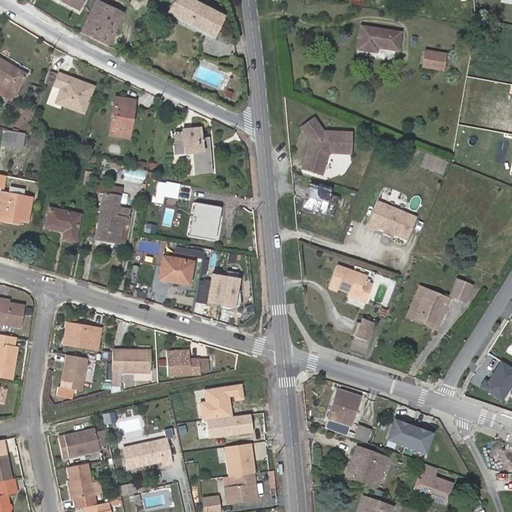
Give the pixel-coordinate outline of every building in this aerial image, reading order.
[(64,0),(81,9),(85,0),(64,0)] [(173,0),(167,11),(213,36),(224,16),(193,0),(173,0)] [(88,15),(80,32),(108,45),(123,12),(106,4),(98,20),(88,15)] [(377,47),(397,50),(400,33),(361,27),(358,50),(376,52),(377,47)] [(426,51),(423,67),(443,70),(445,54),(426,51)] [(0,59),(0,81),(1,82),(0,84),(0,91),(12,98),(26,74),(0,59)] [(94,86),(58,73),(54,86),(61,88),(58,96),(62,105),(84,113),(94,86)] [(127,116),(132,117),(135,100),(115,97),(109,135),(124,137),(127,116)] [(314,117),(302,127),(312,141),(303,169),(322,175),(329,151),(353,152),(354,133),(326,132),(314,117)] [(22,148),(24,134),(3,128),(2,138),(1,144),(22,148)] [(194,172),(211,171),(208,137),(201,138),(199,128),(182,130),(183,142),(173,143),(174,154),(193,153),(194,172)] [(48,132),(46,139),(54,141),(56,134),(48,132)] [(32,136),(24,134),(22,148),(29,149),(32,136)] [(120,164),(111,161),(109,169),(118,171),(120,164)] [(94,172),(86,171),(84,183),(91,184),(94,172)] [(155,173),(148,171),(147,178),(154,179),(155,173)] [(96,191),(103,193),(95,237),(119,242),(122,225),(128,226),(131,210),(118,206),(122,187),(105,183),(105,181),(98,180),(96,191)] [(177,198),(179,184),(168,182),(167,183),(159,181),(155,201),(163,203),(164,195),(177,198)] [(10,187),(8,193),(23,196),(24,189),(10,187)] [(333,217),(339,198),(310,189),(304,208),(333,217)] [(21,219),(28,220),(32,198),(23,196),(8,193),(1,192),(0,199),(0,219),(5,220),(6,216),(21,219)] [(379,226),(394,233),(398,234),(407,238),(416,218),(380,202),(370,226),(378,229),(379,226)] [(190,234),(214,238),(220,208),(196,203),(194,212),(190,211),(188,217),(193,218),(190,234)] [(50,208),(47,227),(65,231),(64,238),(75,240),(81,215),(50,208)] [(145,233),(155,234),(156,225),(146,223),(145,233)] [(128,226),(122,225),(119,242),(125,243),(128,226)] [(193,261),(162,256),(158,279),(189,284),(193,261)] [(361,296),(360,300),(367,302),(373,284),(366,281),(368,276),(337,265),(330,285),(349,292),(361,296)] [(471,286),(456,280),(449,296),(465,302),(471,286)] [(200,283),(198,296),(211,298),(209,305),(215,306),(215,303),(217,304),(220,286),(200,283)] [(414,320),(426,289),(421,288),(409,318),(414,320)] [(443,305),(446,306),(449,299),(426,289),(414,320),(434,328),(437,319),(443,305)] [(1,301),(0,300),(0,322),(20,326),(25,305),(1,301)] [(236,306),(230,305),(227,319),(233,320),(236,306)] [(441,321),(446,306),(443,305),(437,319),(441,321)] [(374,322),(362,317),(354,336),(366,341),(374,322)] [(63,343),(98,350),(102,328),(66,322),(63,343)] [(0,376),(12,379),(18,346),(14,346),(15,337),(0,333),(0,376)] [(120,372),(151,372),(151,349),(113,349),(112,392),(120,390),(120,372)] [(180,355),(180,350),(167,350),(168,376),(199,373),(199,371),(199,357),(189,358),(189,355),(180,355)] [(112,352),(104,351),(103,359),(110,360),(112,352)] [(87,358),(66,354),(61,386),(82,390),(87,358)] [(209,357),(199,357),(199,371),(209,370),(209,357)] [(511,368),(502,362),(488,383),(485,381),(481,388),(502,401),(511,384),(511,368)] [(426,382),(434,385),(436,378),(428,375),(426,382)] [(337,391),(335,399),(342,401),(345,393),(337,391)] [(335,399),(325,427),(368,443),(372,430),(358,425),(355,434),(348,432),(359,398),(345,393),(342,401),(335,399)] [(235,401),(213,403),(217,441),(238,439),(235,401)] [(105,425),(117,423),(114,412),(102,414),(105,425)] [(105,426),(95,428),(99,447),(110,444),(105,426)] [(59,436),(64,458),(99,450),(99,447),(95,428),(59,436)] [(408,431),(404,443),(417,447),(421,435),(408,431)] [(166,439),(124,449),(129,468),(163,460),(164,464),(172,462),(166,439)] [(0,480),(11,478),(4,440),(0,440),(0,480)] [(356,466),(352,477),(376,486),(386,458),(357,448),(350,464),(356,466)] [(95,504),(86,463),(67,467),(69,481),(67,481),(70,499),(73,499),(75,508),(83,506),(95,504)] [(437,468),(424,463),(421,473),(423,473),(421,480),(418,479),(413,492),(445,504),(452,483),(434,477),(437,468)] [(346,475),(352,477),(356,466),(350,464),(346,475)] [(255,473),(236,475),(237,485),(225,487),(227,504),(258,501),(255,473)] [(0,511),(11,511),(7,494),(18,492),(14,477),(11,478),(0,480),(0,511)] [(135,483),(119,486),(120,494),(136,491),(135,483)] [(220,511),(218,496),(202,498),(203,511),(220,511)] [(390,511),(392,508),(364,498),(358,511),(390,511)] [(110,511),(108,502),(95,504),(83,506),(84,511),(110,511)]
